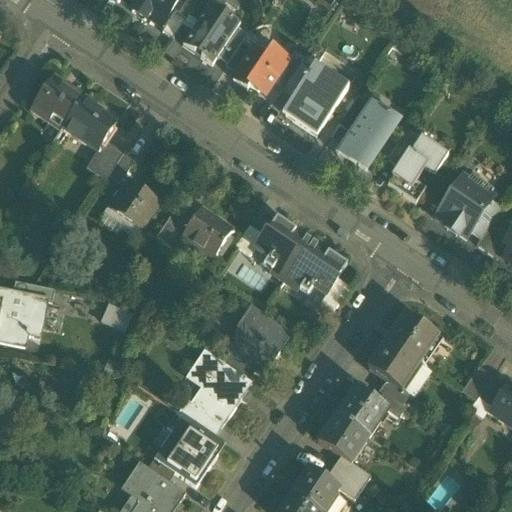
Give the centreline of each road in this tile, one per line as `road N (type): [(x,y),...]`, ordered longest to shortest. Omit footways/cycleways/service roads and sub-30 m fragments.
road 1 (residential): [(398,258),(55,23)]
road 2 (residential): [(398,258),(229,511)]
road 3 (residential): [(511,335),(398,258)]
